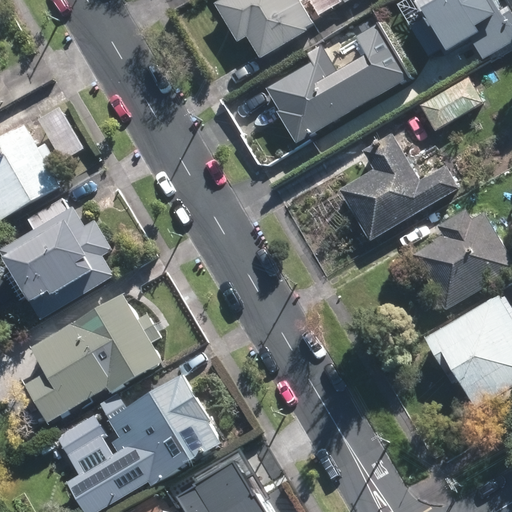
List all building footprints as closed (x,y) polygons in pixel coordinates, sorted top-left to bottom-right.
[(289,0),(223,0),(209,8),(238,59),(302,22),(289,0)] [(327,0),(336,13),(354,0),(327,0)] [(491,0),(431,0),(417,9),(448,59),(472,45),(484,64),(511,46),(511,15),(511,14),(503,18),(491,0)] [(268,96),(296,148),(418,82),(387,25),(358,40),(370,62),(323,88),(314,71),(268,96)] [(449,87),(407,113),(421,135),(463,108),(449,87)] [(88,153),(66,114),(46,125),(68,164),(88,153)] [(23,128),(0,141),(0,223),(59,191),(23,128)] [(360,180),(327,198),(355,249),(451,197),(436,169),(408,184),(382,137),(346,156),(360,180)] [(439,230),(446,240),(414,260),(449,315),(511,274),(511,264),(481,217),(474,222),(467,212),(439,230)] [(72,214),(0,257),(0,264),(28,311),(103,266),(72,214)] [(113,303),(25,354),(41,382),(13,399),(33,432),(149,364),(113,303)] [(511,339),(489,303),(423,344),(466,412),(506,387),(511,397),(511,339)] [(182,378),(94,430),(133,495),(221,443),(182,378)] [(177,511),(272,511),(239,458),(170,500),(177,511)] [(177,511),(170,500),(150,511),(177,511)]
